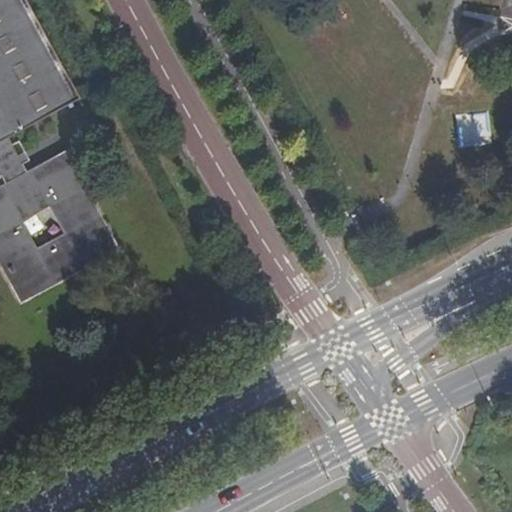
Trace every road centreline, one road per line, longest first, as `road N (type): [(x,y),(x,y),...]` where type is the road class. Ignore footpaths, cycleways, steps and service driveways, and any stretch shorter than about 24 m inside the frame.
road 1 (secondary): [(511,266),(150,445),(35,511)]
road 2 (secondary): [(220,511),(338,447),(511,368)]
